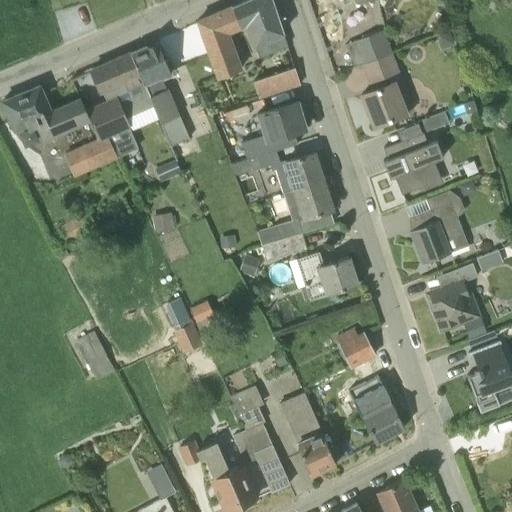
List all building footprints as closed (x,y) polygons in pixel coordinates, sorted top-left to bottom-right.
[(198,23),(219,78),(244,68),(243,64),(239,66),(226,32),(246,25),(254,46),(259,58),(287,45),(272,0),(244,0),(197,21),(198,23)] [(381,30),(354,40),(362,63),(389,53),(381,30)] [(454,44),(451,32),(439,35),(443,47),(454,44)] [(144,86),(152,106),(169,146),(189,138),(179,114),(177,115),(166,89),(180,82),(170,58),(165,60),(157,41),(131,52),(144,86)] [(88,120),(97,140),(107,135),(116,156),(136,147),(127,128),(130,126),(126,117),(152,106),(144,86),(131,52),(91,69),(100,91),(101,90),(105,101),(85,110),(89,119),(88,120)] [(412,111),(389,53),(362,63),(363,64),(363,63),(364,64),(368,75),(374,89),(362,94),(375,125),(412,111)] [(294,67),(253,81),(259,97),(300,84),(294,67)] [(44,139),(88,120),(89,119),(85,110),(80,99),(51,112),(39,86),(2,101),(14,129),(27,124),(29,127),(37,124),(44,139)] [(467,113),(476,110),(477,110),(473,100),(464,103),(467,113)] [(298,101),(258,113),(264,135),(242,142),(247,159),(276,150),(298,144),(294,132),(307,128),(303,117),(306,116),(301,101),(298,102),(298,101)] [(420,120),(424,131),(448,122),(443,111),(420,120)] [(432,183),(425,164),(443,157),(436,140),(428,143),(423,132),(384,147),(391,167),(387,169),(390,178),(395,176),(402,194),(432,183)] [(107,135),(97,140),(65,154),(74,175),(117,157),(116,156),(107,135)] [(275,169),(283,193),(323,180),(314,152),(286,161),(286,160),(280,163),(276,150),(247,159),(231,164),(235,175),(271,164),(272,170),(275,169)] [(323,180),(283,193),(291,217),(290,218),(291,223),(258,233),(261,244),(302,232),(298,220),(305,218),(332,209),(323,180)] [(424,199),(428,210),(413,215),(418,228),(410,231),(422,263),(468,245),(457,216),(464,210),(458,197),(448,190),(424,199)] [(172,229),(171,212),(152,214),(154,230),(172,229)] [(302,232),(261,244),(266,260),(307,249),(302,232)] [(236,247),(234,235),(219,237),(221,249),(236,247)] [(296,259),(310,300),(357,284),(348,256),(323,264),(319,251),(296,259)] [(254,278),(259,258),(244,254),(238,273),(254,278)] [(492,267),(487,254),(477,257),(482,271),(492,267)] [(463,320),(464,322),(480,316),(465,280),(476,275),(472,264),(455,270),(459,282),(428,294),(434,308),(432,309),(436,320),(438,319),(442,329),(463,320)] [(213,314),(206,300),(189,309),(196,322),(195,323),(199,331),(210,325),(207,317),(213,314)] [(375,353),(364,333),(357,336),(353,328),(335,337),(349,365),(375,353)] [(114,371),(94,330),(74,340),(93,381),(114,371)] [(186,333),(178,338),(189,357),(202,349),(195,339),(191,342),(186,333)] [(478,370),(466,374),(480,411),(511,398),(511,383),(511,381),(511,380),(511,375),(498,341),(467,353),(468,355),(472,354),(476,365),(478,364),(480,368),(477,369),(478,370)] [(286,363),(281,351),(274,354),(279,366),(286,363)] [(349,391),(375,442),(404,427),(377,376),(349,391)] [(280,402),(311,473),(335,462),(304,392),(280,402)] [(289,484),(261,422),(233,435),(245,463),(257,458),(271,491),(289,484)] [(240,465),(229,470),(216,441),(197,450),(193,440),(180,446),(188,464),(204,457),(228,510),(255,498),(240,465)] [(332,449),(337,461),(350,455),(344,443),(332,449)] [(71,463),(71,458),(68,454),(62,453),(58,457),(58,462),(61,466),(67,467),(71,463)] [(161,495),(176,488),(164,460),(148,467),(161,495)] [(361,511),(357,502),(338,511),(417,511),(403,478),(378,491),(386,511),(361,511)] [(134,511),(173,511),(165,496),(134,511)]
